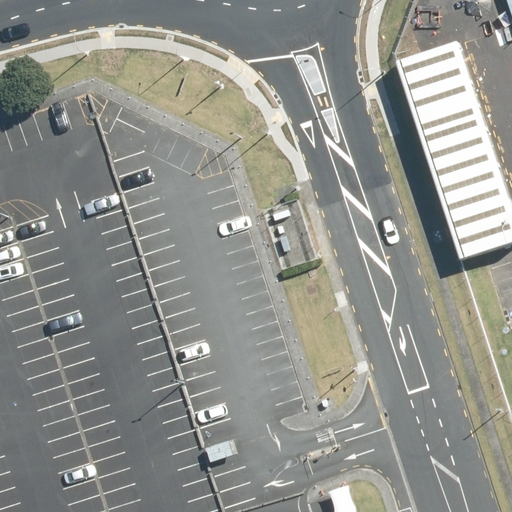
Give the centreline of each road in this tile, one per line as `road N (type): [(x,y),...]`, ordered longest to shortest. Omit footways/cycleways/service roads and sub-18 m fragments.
road 1 (unclassified): [(350,176),(461,511)]
road 2 (unclassified): [(350,176),(251,3)]
road 3 (unclassified): [(330,0),(350,176)]
